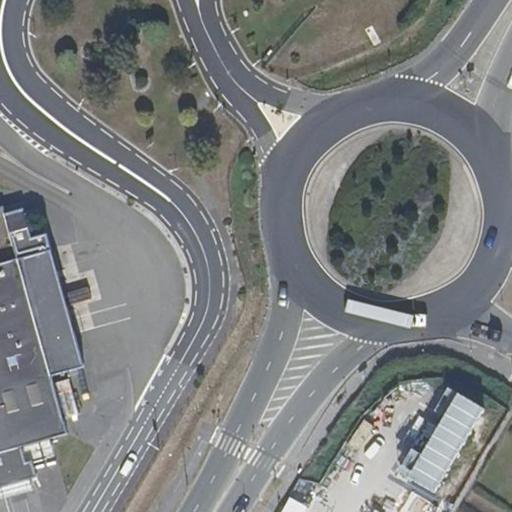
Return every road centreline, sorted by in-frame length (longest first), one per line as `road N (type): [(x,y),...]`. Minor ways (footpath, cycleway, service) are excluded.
road 1 (unclassified): [(92,511),(196,336),(210,282),(204,252),(176,207),(37,106),(14,81),(0,37)]
road 2 (primary): [(294,261),(288,311),(266,372),(191,511)]
road 3 (primary): [(235,511),(339,362),(393,323)]
road 4 (primary): [(492,0),(446,65),(396,101)]
road 5 (unclassified): [(358,107),(294,110),(233,82)]
road 6 (unclassified): [(233,82),(271,138),(284,193)]
road 7 (primary): [(294,261),(329,302),(393,323)]
